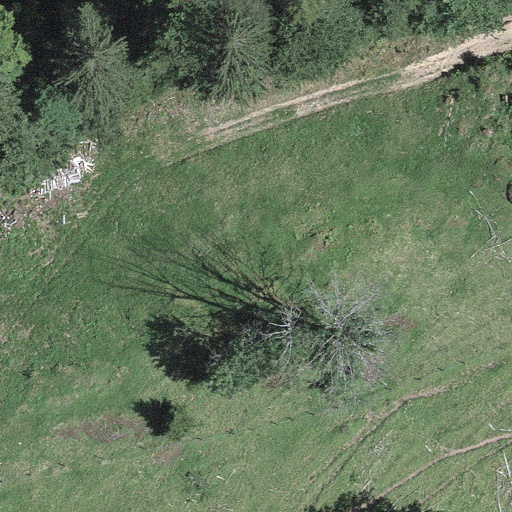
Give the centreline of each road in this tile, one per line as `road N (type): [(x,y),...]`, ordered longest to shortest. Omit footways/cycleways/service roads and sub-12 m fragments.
road 1 (track): [(18,203),(511,36)]
road 2 (track): [(0,343),(132,165)]
